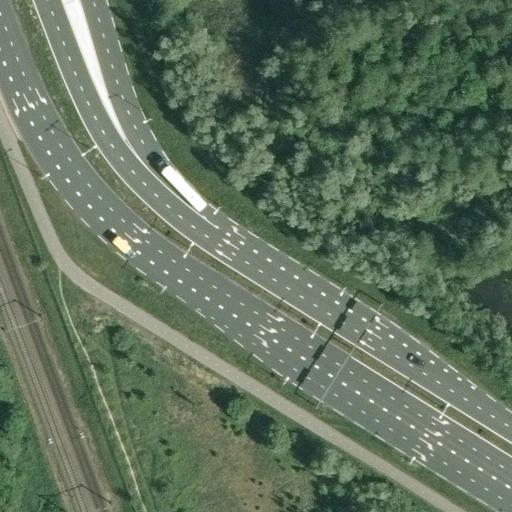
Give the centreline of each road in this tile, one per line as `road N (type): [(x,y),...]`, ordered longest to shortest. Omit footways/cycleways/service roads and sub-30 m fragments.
road 1 (primary): [(0,34),(32,115),(107,216),(206,291),(511,475)]
road 2 (primary): [(272,278),(169,209),(105,139),(47,0)]
road 3 (motorway): [(272,278),(145,143),(123,104),(90,0)]
road 4 (primary): [(511,430),(272,278)]
